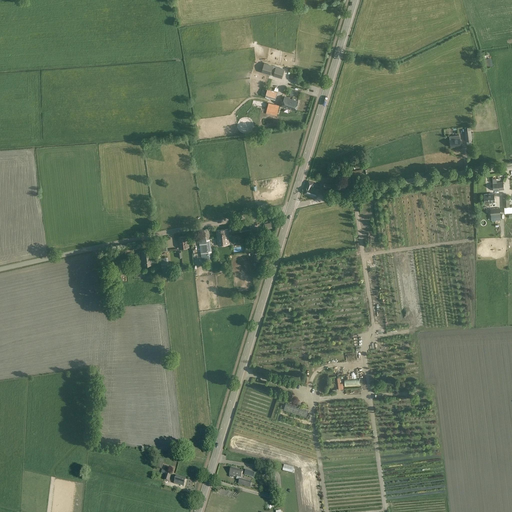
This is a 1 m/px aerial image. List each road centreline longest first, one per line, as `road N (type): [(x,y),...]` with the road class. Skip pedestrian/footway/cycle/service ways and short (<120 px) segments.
road 1 (secondary): [(197,511),(288,208)]
road 2 (unclassified): [(0,270),(288,208)]
road 3 (unclassified): [(511,168),(288,208)]
road 4 (secondary): [(288,208),(353,0)]
road 5 (unknown): [(354,195),(373,324),(363,353),(369,396)]
